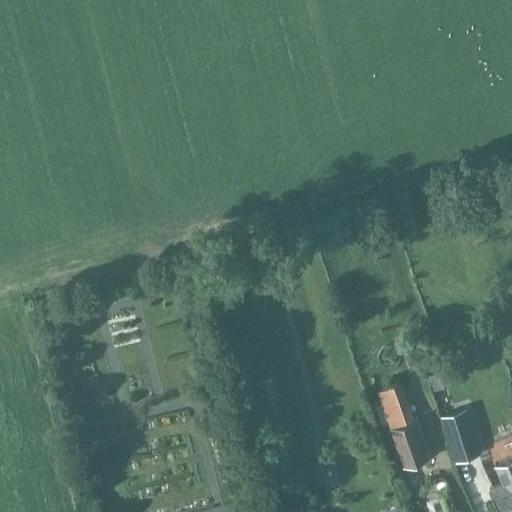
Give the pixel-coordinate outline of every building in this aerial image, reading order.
[(248,408),(265,405),(260,373),(243,375),(248,408)] [(373,419),(396,415),(390,380),(367,384),(373,419)] [(453,411),(440,415),(456,461),(480,453),(472,430),(460,434),(453,411)] [(417,419),(413,420),(390,428),(403,466),(430,457),(417,419)] [(511,511),(511,466),(507,469),(511,478),(489,488),(499,511),(511,511)]
